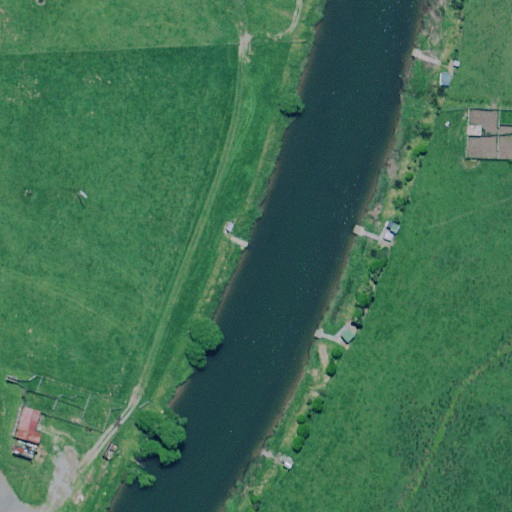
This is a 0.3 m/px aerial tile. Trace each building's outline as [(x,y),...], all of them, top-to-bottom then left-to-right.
[(481,127),(467,127),(467,136),(481,136),(481,127)] [(357,335),(348,326),(339,335),(348,344),(357,335)] [(15,438),(39,445),(42,434),(40,433),(46,415),(25,408),(15,438)] [(118,447),(109,441),(100,456),(109,462),(118,447)] [(34,450),(15,444),(12,453),(31,459),(34,450)]
